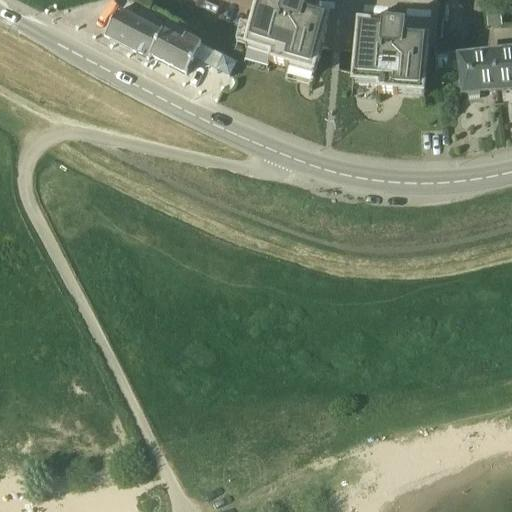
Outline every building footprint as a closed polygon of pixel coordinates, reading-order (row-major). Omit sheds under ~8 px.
[(305,14),(308,4),(291,0),(259,0),(246,51),(247,52),(247,51),(271,58),(269,64),(289,70),(289,69),(313,76),(312,76),(314,77),(330,21),(305,14)] [(424,0),(410,0),(409,19),(437,20),(439,1),(424,0)] [(485,11),(488,31),(502,29),(499,9),(485,11)] [(186,76),(201,47),(169,30),(166,37),(118,13),(104,40),(149,63),(151,58),(186,76)] [(358,25),(352,87),(354,87),(354,86),(378,88),(378,95),(398,97),(399,88),(424,90),(429,42),(404,39),(405,30),(358,25)] [(511,57),(494,59),(497,94),(511,92),(511,57)] [(480,96),(497,94),(494,59),(460,63),(464,97),(469,97),(469,100),(481,99),(480,96)]
